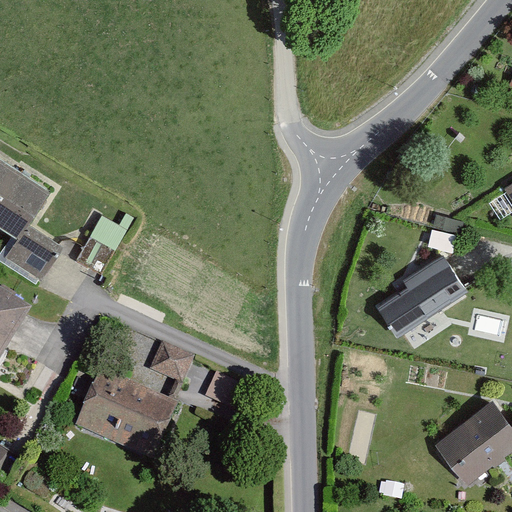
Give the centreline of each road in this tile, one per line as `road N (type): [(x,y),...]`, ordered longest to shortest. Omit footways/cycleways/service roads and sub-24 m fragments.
road 1 (tertiary): [(500,0),(417,95),(329,172)]
road 2 (tertiary): [(329,172),(301,256),(302,395)]
road 3 (residential): [(302,395),(101,301)]
road 4 (unclassified): [(279,0),(299,140),(329,172)]
